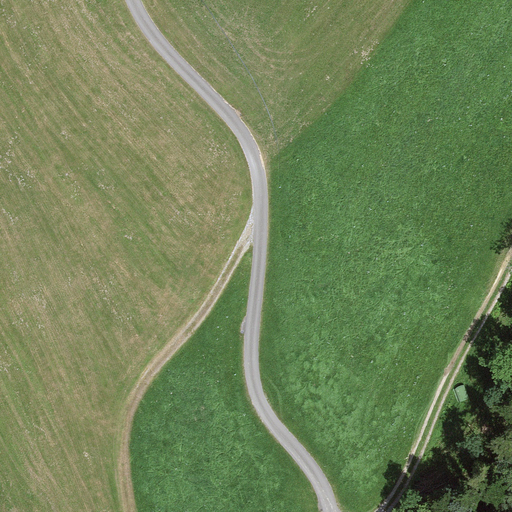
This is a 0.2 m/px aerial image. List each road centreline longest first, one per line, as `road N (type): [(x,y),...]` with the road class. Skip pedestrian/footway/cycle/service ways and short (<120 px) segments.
road 1 (track): [(331,511),(314,471),(254,386),(261,206),(253,153),(133,0)]
road 2 (track): [(130,511),(124,450),(133,404),(206,307),(261,206)]
road 3 (track): [(511,257),(387,511)]
